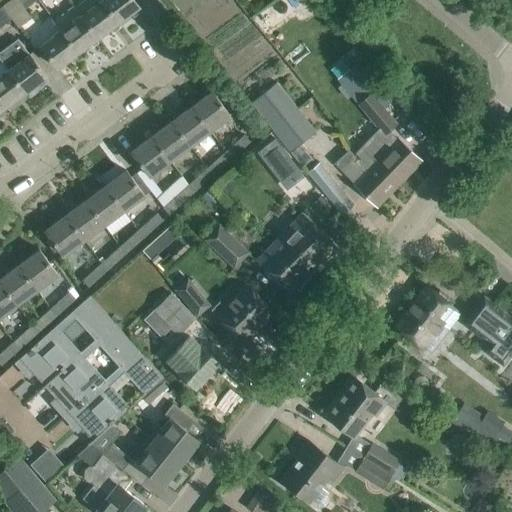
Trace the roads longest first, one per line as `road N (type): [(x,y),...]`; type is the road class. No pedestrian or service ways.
road 1 (unclassified): [(181,511),(428,204)]
road 2 (residential): [(0,183),(177,53),(153,24)]
road 3 (unclassified): [(428,204),(511,96)]
